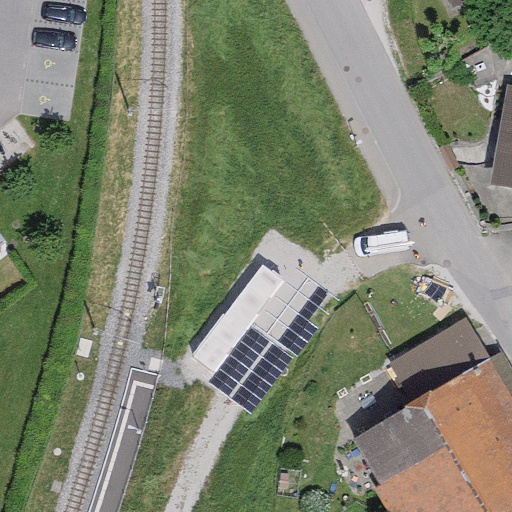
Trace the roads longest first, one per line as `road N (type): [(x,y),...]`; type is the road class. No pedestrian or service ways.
road 1 (track): [(177,511),(208,433),(272,333),(348,264),(454,207)]
road 2 (residential): [(511,318),(347,0)]
